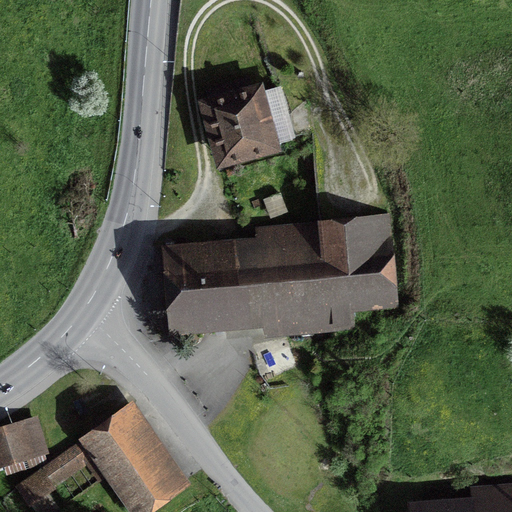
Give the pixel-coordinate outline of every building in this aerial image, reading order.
[(278,146),(296,141),(281,88),(265,93),(263,87),(197,105),(217,174),(281,156),(278,146)] [(169,329),(262,323),(263,334),(355,329),(353,310),(397,308),(391,210),(317,214),(317,220),(255,223),(255,233),(163,238),(169,329)] [(133,511),(142,511),(190,480),(133,396),(78,433),(81,438),(15,483),(29,503),(87,464),(98,482),(108,475),(133,511)] [(44,453),(49,451),(38,412),(0,423),(0,468),(5,468),(6,473),(47,461),(44,453)] [(471,491),(408,495),(409,511),(511,511),(511,479),(470,482),(471,491)]
